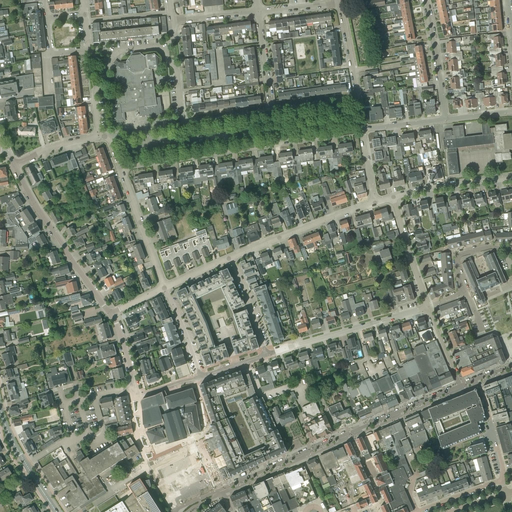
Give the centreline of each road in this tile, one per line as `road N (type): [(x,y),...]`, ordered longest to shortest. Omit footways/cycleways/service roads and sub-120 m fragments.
road 1 (residential): [(459,386),(216,491)]
road 2 (residential): [(120,166),(328,134),(346,115)]
road 3 (unclassified): [(110,314),(14,164)]
road 4 (residential): [(272,112),(186,125),(177,67),(165,47)]
road 5 (residential): [(266,355),(428,307)]
road 6 (residential): [(230,257),(375,202)]
road 7 (residential): [(164,287),(120,166)]
road 8 (residential): [(445,120),(425,0)]
road 9 (residential): [(393,197),(511,178)]
